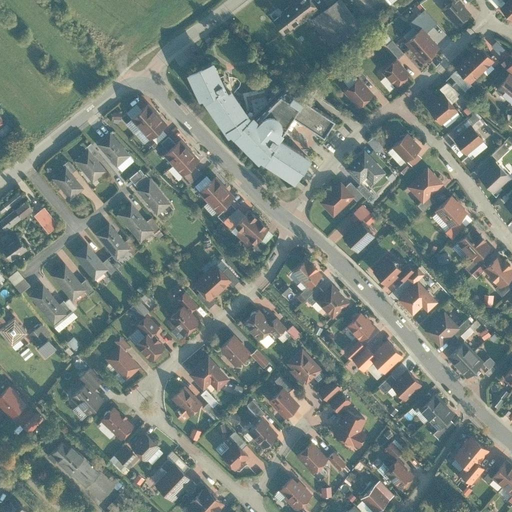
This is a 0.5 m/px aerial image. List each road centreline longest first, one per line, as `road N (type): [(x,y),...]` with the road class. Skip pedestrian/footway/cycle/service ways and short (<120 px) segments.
road 1 (residential): [(292,223),(255,284),(158,382),(164,423),(250,500)]
road 2 (residential): [(511,440),(338,259),(292,223)]
road 3 (residential): [(292,223),(136,78)]
road 4 (residential): [(396,102),(450,155),(511,244)]
road 5 (residential): [(292,223),(329,163),(396,102)]
road 6 (residential): [(396,102),(488,20),(511,36)]
road 7 (residential): [(22,163),(136,78)]
road 8 (residential): [(235,0),(136,78)]
